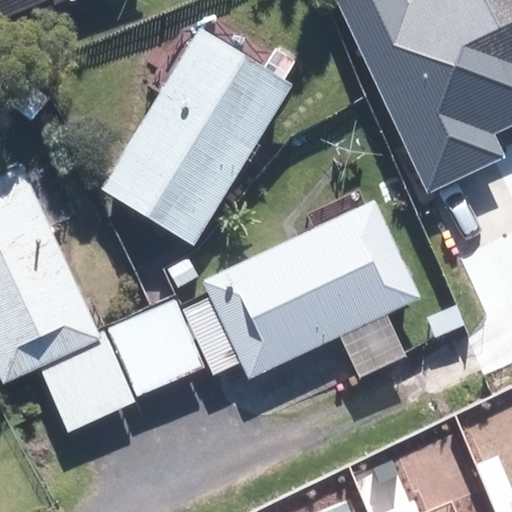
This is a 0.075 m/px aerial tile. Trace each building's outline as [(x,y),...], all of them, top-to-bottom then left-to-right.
[(0,0),(0,21),(54,0),(0,0)] [(511,0),(416,0),(413,2),(445,71),(474,133),(480,145),(511,130),(511,0)] [(280,96),(181,39),(87,203),(185,260),(280,96)] [(474,133),(445,71),(400,92),(429,155),(474,133)] [(4,175),(0,176),(0,389),(28,376),(58,441),(195,378),(199,387),(233,371),(240,386),(326,346),(346,389),(396,365),(374,319),(410,302),(365,207),(193,288),(200,303),(180,313),(172,297),(81,340),(4,175)]
